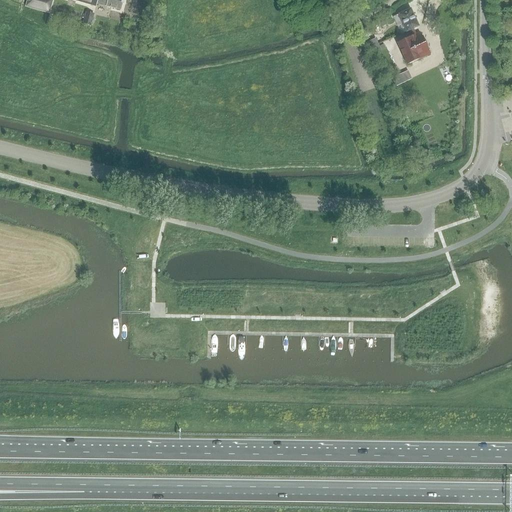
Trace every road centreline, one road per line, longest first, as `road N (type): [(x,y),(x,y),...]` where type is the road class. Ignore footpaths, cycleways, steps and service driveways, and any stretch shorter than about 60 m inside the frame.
road 1 (trunk): [(511,457),(19,451)]
road 2 (tertiary): [(464,183),(427,199),(365,206),(230,193),(0,146)]
road 3 (trunk): [(133,485),(511,490)]
road 4 (tertiary): [(464,183),(486,144),(486,0)]
road 5 (trunk): [(0,496),(84,496),(133,485)]
road 6 (trunk): [(0,484),(133,485)]
